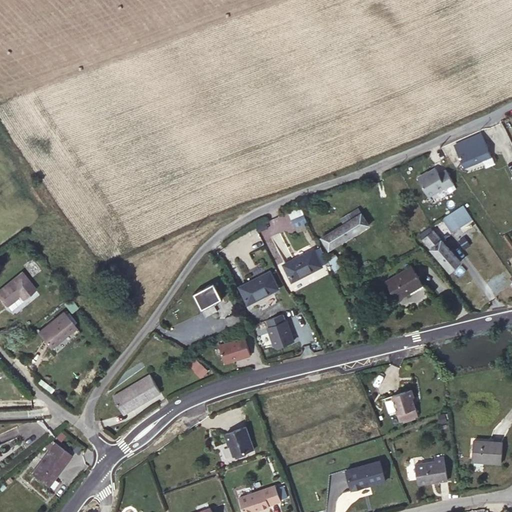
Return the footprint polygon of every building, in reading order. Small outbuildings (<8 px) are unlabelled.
[(481,134),(454,145),(464,169),(491,157),(481,134)] [(435,169),(417,178),(428,196),(445,187),(446,189),(453,184),(445,170),(438,174),(435,169)] [(452,232),(473,219),(464,205),(444,218),(452,232)] [(368,225),(361,214),(358,209),(348,215),(348,214),(338,220),(341,225),(322,238),(329,250),(368,225)] [(370,209),(361,214),(368,225),(377,220),(370,209)] [(306,223),(303,216),(291,221),(295,228),(306,223)] [(433,231),(423,239),(450,271),(460,262),(433,231)] [(313,250),(283,265),(292,281),(321,267),(313,250)] [(342,250),(337,254),(342,260),(347,256),(342,250)] [(335,255),(329,260),(336,271),(342,267),(335,255)] [(411,267),(387,281),(398,299),(422,285),(411,267)] [(19,295),(23,300),(36,290),(22,272),(0,289),(0,298),(6,306),(7,305),(19,295)] [(269,272),(240,287),(248,303),(278,288),(269,272)] [(194,294),(202,309),(215,303),(222,299),(214,283),(194,294)] [(10,310),(23,300),(19,295),(7,305),(10,310)] [(215,303),(202,309),(204,313),(216,306),(215,303)] [(63,311),(37,332),(50,348),(76,327),(63,311)] [(240,312),(225,318),(230,330),(246,324),(240,312)] [(283,313),(267,319),(270,326),(267,327),(273,344),(277,346),(294,340),(287,320),(285,321),(283,313)] [(244,335),(217,342),(223,360),(250,353),(244,335)] [(195,357),(187,364),(200,378),(208,371),(195,357)] [(151,376),(113,398),(124,416),(161,395),(151,376)] [(412,389),(393,395),(399,413),(416,407),(413,399),(414,396),(412,389)] [(247,427),(226,434),(230,446),(231,445),(235,456),(255,449),(247,427)] [(503,443),(474,441),(473,461),(502,463),(503,443)] [(72,455),(55,443),(31,474),(48,487),(72,455)] [(445,458),(436,459),(436,462),(416,465),(419,485),(449,480),(445,458)] [(381,462),(347,471),(353,491),(387,482),(381,462)] [(277,485),(265,490),(270,505),(282,501),(282,499),(280,494),(277,485)] [(270,505),(265,490),(241,498),(245,511),(255,511),(270,506),(270,505)]
